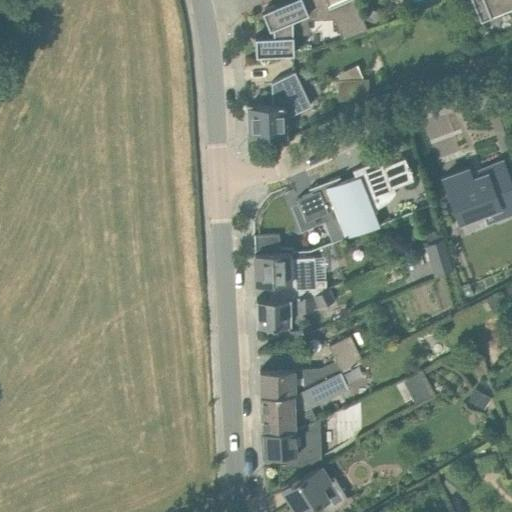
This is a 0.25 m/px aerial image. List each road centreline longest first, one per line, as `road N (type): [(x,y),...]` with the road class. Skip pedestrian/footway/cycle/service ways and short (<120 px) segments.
road 1 (residential): [(246,511),(221,177)]
road 2 (residential): [(511,106),(466,100),(414,109),(278,168),(221,177)]
road 3 (residential): [(221,177),(205,16)]
